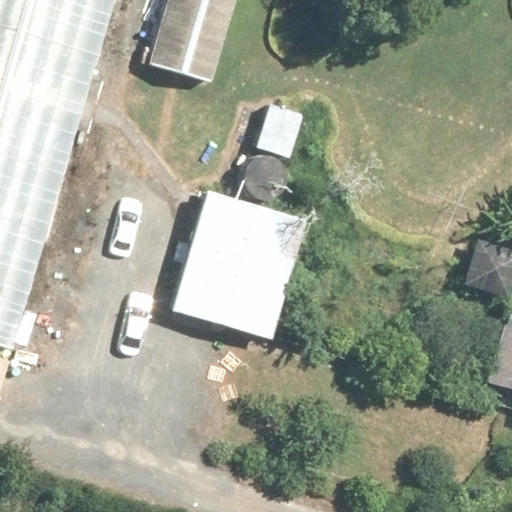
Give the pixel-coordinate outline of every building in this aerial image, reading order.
[(0,0),(0,337),(17,342),(116,0),(0,0)] [(226,0),(157,0),(136,66),(199,86),(226,0)] [(290,215),(190,191),(160,315),(260,340),(290,215)] [(511,248),(458,238),(449,290),(502,300),(511,248)] [(511,316),(496,312),(476,385),(511,394),(511,316)]
